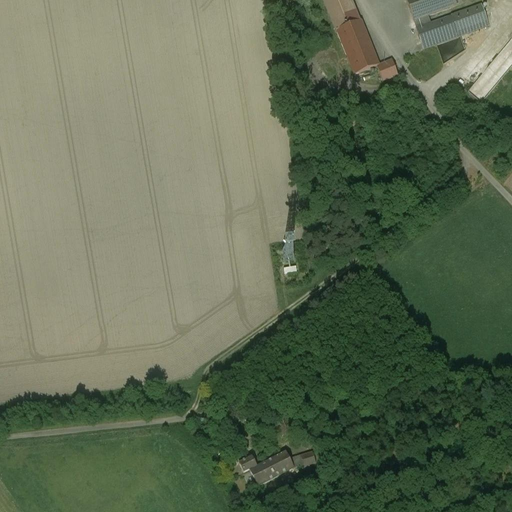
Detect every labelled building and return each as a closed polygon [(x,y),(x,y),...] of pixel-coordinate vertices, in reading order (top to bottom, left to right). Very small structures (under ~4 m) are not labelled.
[(366,64),(344,0),(316,0),(342,73),(366,64)] [(394,0),(420,71),(457,58),(451,41),(481,30),(473,7),(455,13),(450,0),(394,0)] [(511,56),(504,50),(470,93),(484,103),(511,66),(511,56)] [(286,274),(300,271),(299,266),(285,268),(286,274)] [(288,461),(285,454),(274,460),(257,468),(250,471),(259,488),(293,470),(288,461)] [(312,454),(301,457),(304,467),(304,468),(309,467),(316,465),(312,454)] [(301,457),(288,461),(293,470),(304,467),(301,457)] [(252,459),(239,465),(244,475),(250,471),(257,468),(252,459)]
